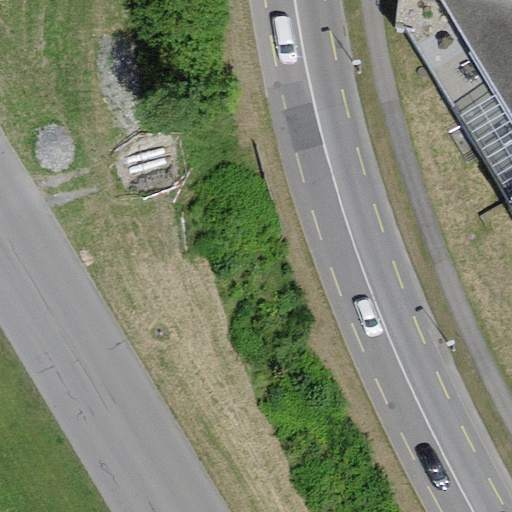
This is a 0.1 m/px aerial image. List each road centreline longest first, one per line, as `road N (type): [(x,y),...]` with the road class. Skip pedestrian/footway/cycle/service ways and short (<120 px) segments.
road 1 (secondary): [(473,511),(357,256),(315,111),(295,0)]
road 2 (unclassified): [(171,511),(0,227)]
